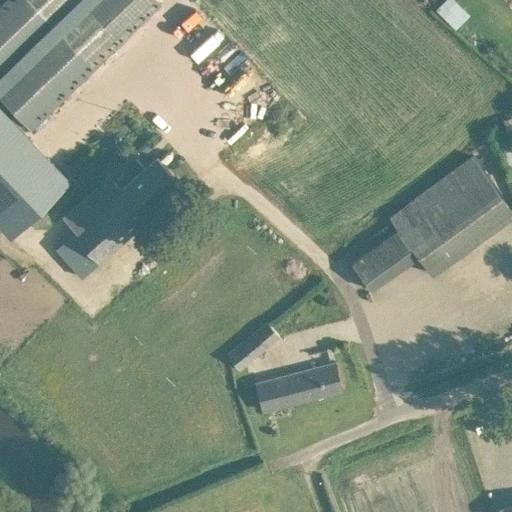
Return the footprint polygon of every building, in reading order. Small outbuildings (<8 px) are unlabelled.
[(4,0),(0,4),(0,103),(27,132),(161,4),(157,0),(4,0)] [(0,106),(0,224),(10,235),(13,233),(69,179),(0,106)] [(511,130),(497,135),(501,152),(509,149),(511,154),(511,153),(511,130)] [(398,228),(352,262),(371,288),(418,255),(432,272),(511,213),(511,208),(473,154),(391,218),(398,228)] [(81,276),(97,261),(98,263),(183,185),(157,156),(121,188),(110,176),(60,220),(72,233),(56,247),(81,276)] [(511,171),(502,175),(511,199),(511,171)] [(254,357),(280,335),(267,320),(241,342),(254,357)] [(343,389),(335,361),(257,381),(264,409),(343,389)]
